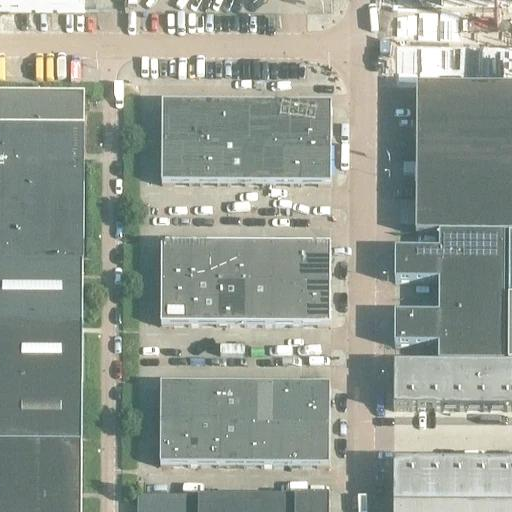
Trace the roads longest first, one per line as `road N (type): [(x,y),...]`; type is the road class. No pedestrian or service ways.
road 1 (unknown): [(361,476),(159,474),(152,380),(168,371),(362,372)]
road 2 (unknown): [(363,232),(165,233),(152,248),(150,316),(154,328),(174,336),(362,332)]
road 3 (unclassified): [(360,511),(365,51)]
road 4 (unclassified): [(365,51),(0,48)]
road 5 (unknown): [(150,139),(151,177),(162,193),(363,195)]
road 6 (unknown): [(361,435),(511,436)]
